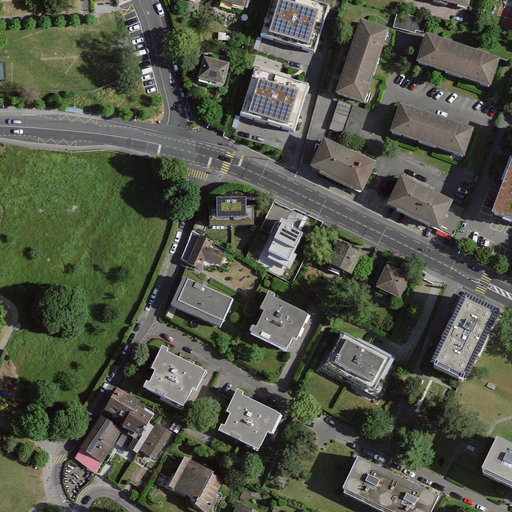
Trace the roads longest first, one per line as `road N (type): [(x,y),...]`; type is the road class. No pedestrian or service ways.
road 1 (secondary): [(201,155),(511,296)]
road 2 (residential): [(201,155),(193,212),(167,281),(65,454)]
road 3 (residential): [(507,511),(326,420)]
road 4 (secondary): [(0,126),(176,149)]
road 5 (residential): [(147,0),(177,105),(176,149)]
